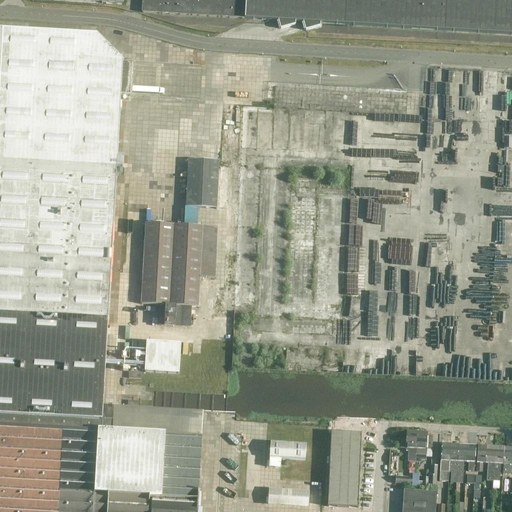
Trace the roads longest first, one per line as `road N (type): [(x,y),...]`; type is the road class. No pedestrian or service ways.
road 1 (unclassified): [(511,64),(215,46),(105,19),(0,12)]
road 2 (residential): [(375,511),(382,424),(511,432)]
